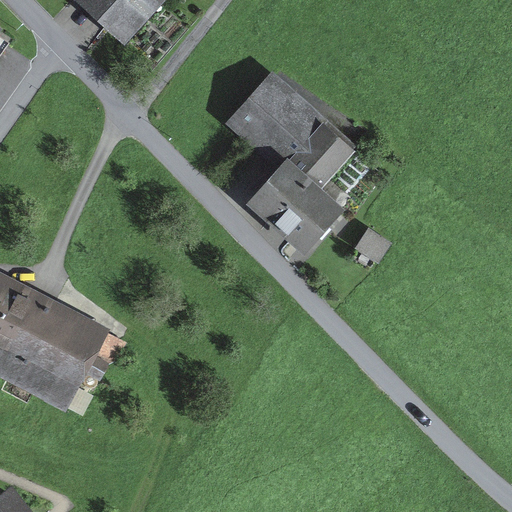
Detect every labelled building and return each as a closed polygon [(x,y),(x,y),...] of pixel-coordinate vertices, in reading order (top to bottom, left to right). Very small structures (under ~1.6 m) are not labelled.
[(73,0),(126,47),(168,0),(73,0)] [(274,80),(233,127),(283,171),(250,208),(307,257),(349,209),(326,189),(357,153),(274,80)] [(371,230),(358,250),(382,265),(394,245),(371,230)] [(0,379),(70,416),(114,332),(0,273),(0,354),(0,355),(0,379)] [(31,511),(13,491),(0,501),(0,511),(31,511)]
